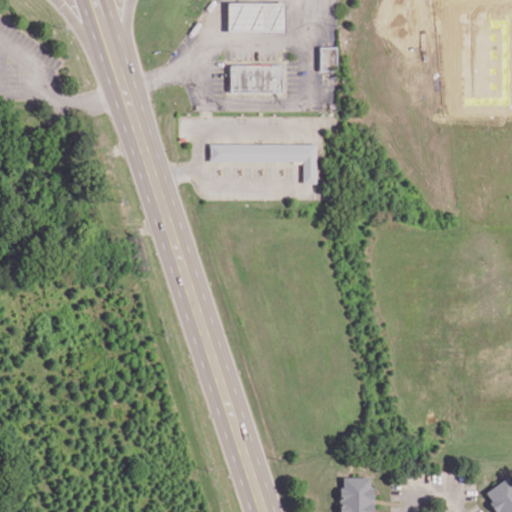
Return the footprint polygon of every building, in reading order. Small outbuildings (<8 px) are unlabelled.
[(226,1),(226,30),(283,30),(283,1),(226,1)] [(318,46),(319,71),(335,71),(335,46),(318,46)] [(228,63),(228,91),(280,91),(280,63),(228,63)] [(209,142),(208,158),(302,159),(302,180),(315,180),(315,142),(209,142)] [(485,491),(491,498),(488,500),(496,511),(511,511),(511,483),(507,475),(485,491)] [(342,476),(342,486),(339,486),(339,511),(371,511),(371,487),(368,487),(368,476),(342,476)]
